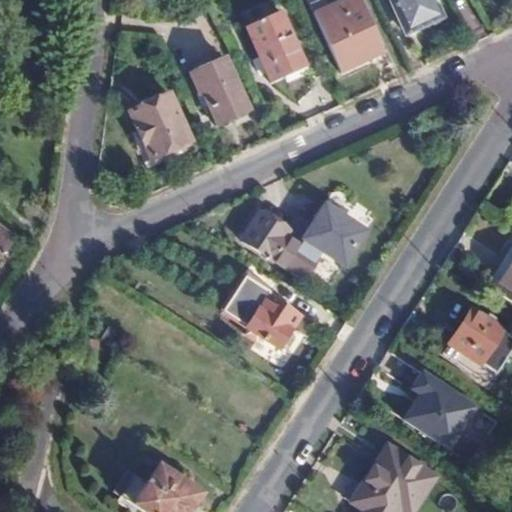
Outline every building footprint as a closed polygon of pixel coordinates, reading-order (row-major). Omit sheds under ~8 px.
[(379,51),(355,0),(335,0),(310,13),(337,70),(379,51)] [(384,0),(401,36),(436,20),(427,0),(384,0)] [(304,70),(276,9),(243,25),(268,82),(280,76),(284,80),(304,70)] [(244,109),(219,56),(185,72),(197,96),(199,96),(211,124),(244,109)] [(184,139),(163,91),(125,109),(146,157),(184,139)] [(340,264),(362,232),(321,206),(306,230),(300,226),(288,229),(287,231),(270,221),(269,216),(260,210),(254,212),(237,240),(301,280),(319,251),(340,264)] [(511,306),(511,257),(489,292),(511,306)] [(286,333),(297,314),(266,295),(263,299),(242,287),(229,309),(248,319),(245,326),(246,326),(243,333),(249,338),(250,337),(254,340),(258,334),(276,346),(278,343),(286,345),(291,336),(286,333)] [(492,371),(511,340),(511,337),(468,311),(447,344),(492,371)] [(371,411),(475,461),(497,416),(412,374),(406,388),(387,378),(371,411)] [(406,511),(409,511),(433,476),(384,446),(349,500),(363,509),(361,511),(395,511),(398,507),(406,511)] [(139,511),(185,511),(197,494),(153,468),(143,484),(113,466),(100,488),(139,511)]
